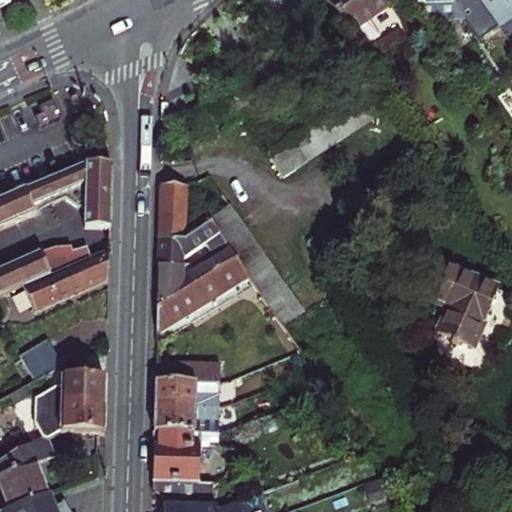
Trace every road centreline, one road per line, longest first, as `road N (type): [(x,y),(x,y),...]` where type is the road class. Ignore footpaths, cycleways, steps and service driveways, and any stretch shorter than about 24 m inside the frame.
road 1 (tertiary): [(143,3),(128,511)]
road 2 (secondary): [(0,69),(143,3)]
